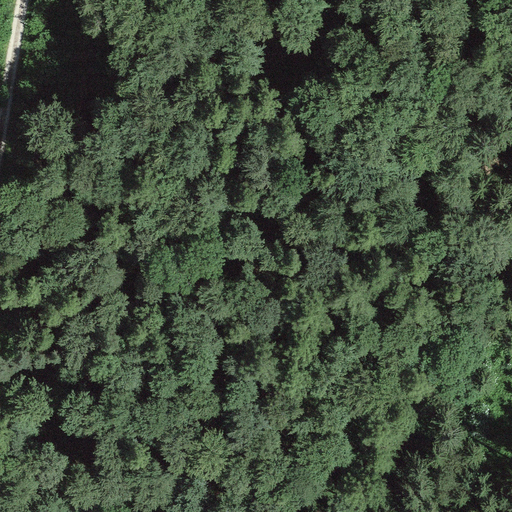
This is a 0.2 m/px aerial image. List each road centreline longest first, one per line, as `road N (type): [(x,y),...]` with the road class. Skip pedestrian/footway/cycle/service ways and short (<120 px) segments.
road 1 (track): [(511,213),(482,187),(333,0)]
road 2 (track): [(33,0),(0,203)]
